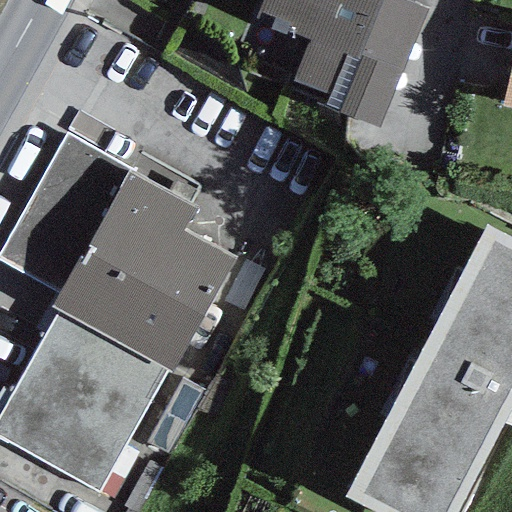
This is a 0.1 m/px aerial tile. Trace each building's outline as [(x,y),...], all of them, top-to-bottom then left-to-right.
[(315,104),(378,128),(426,9),(411,3),(403,0),(262,0),(254,21),(308,41),(292,82),(320,92),(315,104)] [(511,62),(502,106),(511,108),(511,62)] [(0,250),(0,261),(58,293),(127,172),(66,134),(0,250)] [(49,308),(57,312),(164,372),(170,375),(234,258),(182,231),(196,209),(127,172),(58,293),(49,308)] [(511,238),(486,225),(345,498),(372,511),(459,511),(511,410),(511,238)] [(57,312),(0,415),(0,437),(98,492),(164,372),(57,312)]
